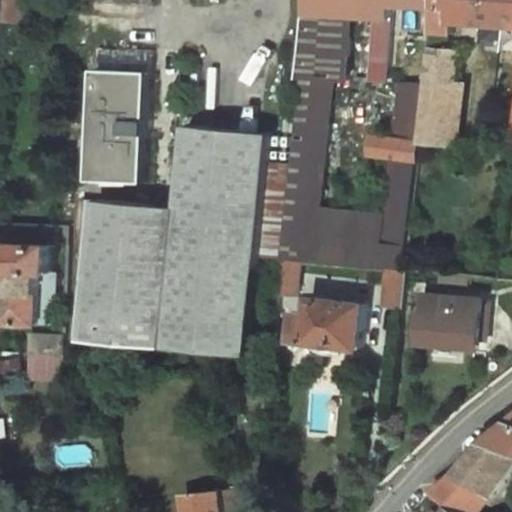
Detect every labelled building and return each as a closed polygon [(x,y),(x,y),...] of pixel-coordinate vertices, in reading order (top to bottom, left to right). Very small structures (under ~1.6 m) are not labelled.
[(36,21),(38,0),(8,0),(6,18),(36,21)] [(337,76),(350,77),(355,14),(377,16),(373,78),(384,79),(390,79),(393,2),(435,5),(435,0),(309,0),(302,73),(337,76)] [(432,29),(452,31),(454,19),(511,22),(511,0),(435,0),(435,5),(432,29)] [(430,47),(427,81),(457,84),(460,51),(430,47)] [(156,70),(99,68),(95,178),(150,180),(156,70)] [(332,122),(337,76),(302,73),(297,118),(332,122)] [(390,79),(384,79),(376,134),(421,140),(427,81),(390,79)] [(457,84),(427,81),(421,140),(460,144),(467,85),(457,84)] [(323,204),(332,122),(297,118),(283,257),(301,258),(316,260),(323,204)] [(275,131),(192,123),(182,205),(101,198),(88,336),(253,352),(275,131)] [(421,140),(376,134),(373,152),(394,155),(419,158),(421,140)] [(387,211),(383,239),(411,242),(419,158),(394,155),(387,211)] [(387,211),(323,204),(316,260),(388,266),(409,268),(411,242),(383,239),(387,211)] [(2,221),(1,268),(10,269),(8,320),(42,321),(44,270),(54,270),(56,223),(2,221)] [(280,288),(296,291),(301,258),(283,257),(280,288)] [(388,266),(385,299),(406,301),(409,268),(388,266)] [(487,296),(425,290),(422,334),(483,339),(487,296)] [(368,301),(315,295),(312,311),(298,309),(293,340),(298,346),(308,347),(312,344),(313,338),(363,343),(368,301)] [(67,334),(33,332),(32,350),(66,352),(67,334)] [(422,334),(421,343),(482,349),(483,339),(422,334)] [(511,419),(485,440),(456,470),(491,495),(511,464),(511,419)] [(511,464),(491,495),(508,502),(511,495),(511,464)] [(479,511),(491,495),(456,470),(434,487),(451,499),(470,511),(479,511)] [(229,489),(230,508),(243,507),(242,488),(229,489)] [(223,511),(220,491),(187,496),(189,511),(223,511)] [(470,511),(451,499),(442,510),(436,505),(430,511),(470,511)]
